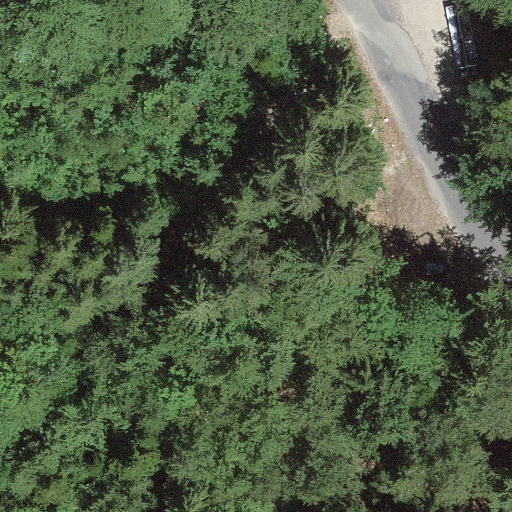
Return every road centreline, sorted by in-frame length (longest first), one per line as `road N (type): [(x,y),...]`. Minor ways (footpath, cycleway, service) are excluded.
road 1 (track): [(0,454),(182,244),(369,0)]
road 2 (unclassified): [(361,0),(511,266)]
